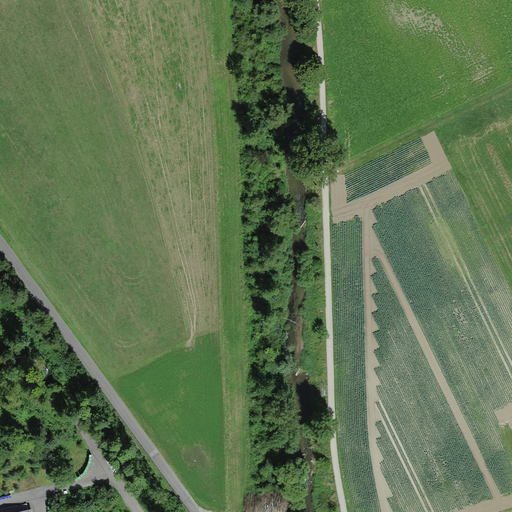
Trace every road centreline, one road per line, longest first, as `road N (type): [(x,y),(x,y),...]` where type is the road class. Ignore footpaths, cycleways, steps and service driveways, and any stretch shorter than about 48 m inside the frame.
road 1 (track): [(343,511),(330,421),(315,0)]
road 2 (unclassified): [(0,222),(202,511)]
